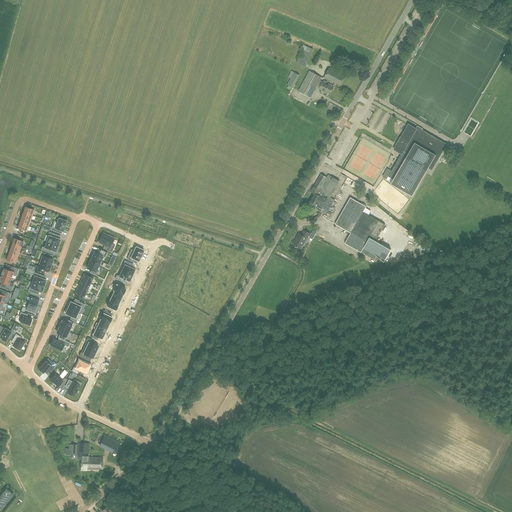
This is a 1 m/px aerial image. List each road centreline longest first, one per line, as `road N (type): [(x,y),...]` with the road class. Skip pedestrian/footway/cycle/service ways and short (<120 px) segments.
road 1 (tertiary): [(151,447),(181,408),(412,0)]
road 2 (residential): [(78,409),(153,245)]
road 3 (residential): [(28,372),(97,223)]
road 4 (residential): [(77,217),(23,368)]
